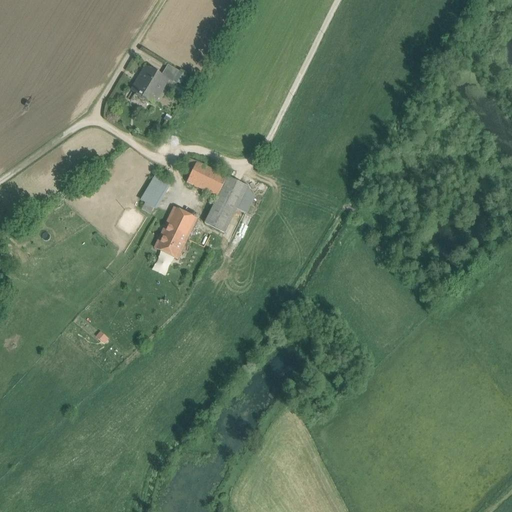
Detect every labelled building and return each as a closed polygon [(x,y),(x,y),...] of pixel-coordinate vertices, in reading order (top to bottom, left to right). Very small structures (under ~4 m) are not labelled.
[(179,72),(168,66),(161,76),(168,80),(172,83),(179,72)] [(146,68),(132,92),(153,105),(168,80),(161,76),(146,68)] [(197,163),(190,160),(183,174),(190,177),(197,163)] [(227,178),(197,163),(190,177),(187,184),(216,199),(227,178)] [(158,177),(142,202),(145,204),(154,209),(168,184),(158,177)] [(216,199),(203,224),(223,234),(236,207),(246,188),(227,178),(216,199)] [(83,197),(94,190),(89,182),(78,190),(83,197)] [(257,193),(246,188),(236,207),(247,213),(257,193)] [(154,209),(145,204),(142,210),(150,214),(154,209)] [(196,220),(174,209),(154,248),(176,259),(196,220)] [(104,345),(108,339),(98,332),(94,337),(104,345)]
